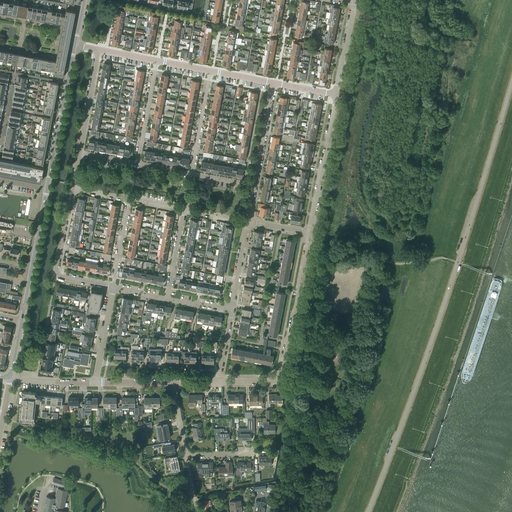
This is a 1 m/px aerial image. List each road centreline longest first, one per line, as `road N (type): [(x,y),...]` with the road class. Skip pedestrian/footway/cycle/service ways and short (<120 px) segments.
road 1 (unclassified): [(367,511),(511,81)]
road 2 (residential): [(219,382),(269,381),(282,369),(308,232)]
road 3 (residential): [(112,287),(55,276),(71,187)]
road 4 (residential): [(308,232),(335,96)]
road 5 (residential): [(21,320),(46,189)]
road 6 (residential): [(50,168),(75,45)]
road 7 (residential): [(219,369),(98,362)]
